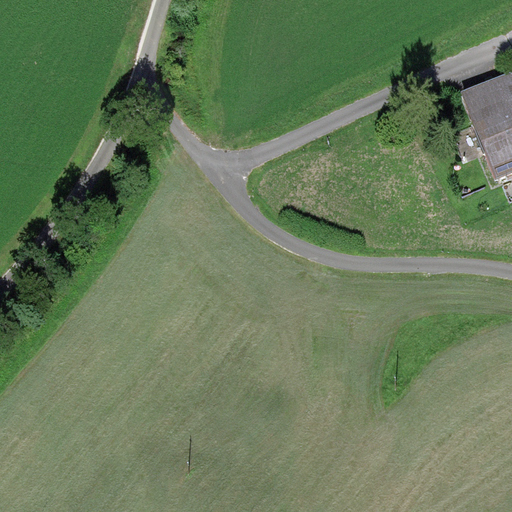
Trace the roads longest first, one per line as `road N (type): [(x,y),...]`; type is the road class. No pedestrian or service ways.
road 1 (track): [(137,83),(257,219),(294,247),(376,264),(511,273)]
road 2 (unclassified): [(0,290),(49,233),(124,108),(159,0)]
